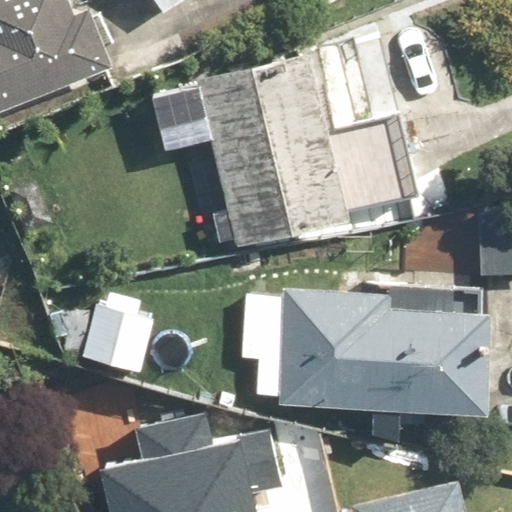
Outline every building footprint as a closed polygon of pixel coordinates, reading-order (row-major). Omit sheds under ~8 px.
[(0,0),(0,109),(115,64),(90,0),(73,7),(69,0),(0,0)] [(182,0),(159,0),(166,11),(182,0)] [(329,135),(307,48),(151,87),(166,147),(214,136),(240,240),(420,195),(401,118),(329,135)] [(287,276),(283,398),(489,405),(492,310),(455,309),(456,281),(287,276)] [(150,312),(96,297),(80,357),(135,371),(150,312)] [(101,462),(110,511),(255,511),(251,490),(275,485),(265,435),(212,445),(206,415),(145,427),(150,452),(101,462)] [(471,511),(462,474),(351,500),(353,511),(471,511)]
